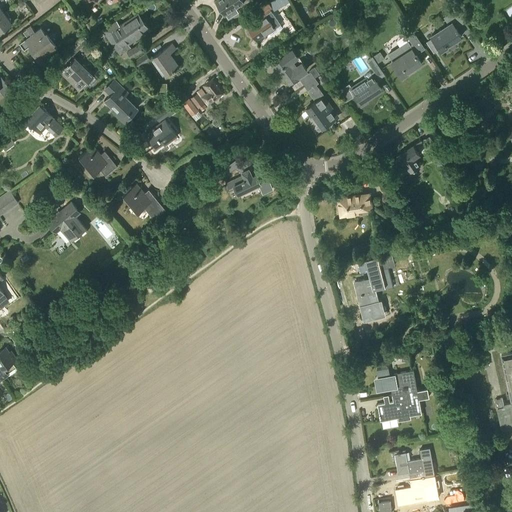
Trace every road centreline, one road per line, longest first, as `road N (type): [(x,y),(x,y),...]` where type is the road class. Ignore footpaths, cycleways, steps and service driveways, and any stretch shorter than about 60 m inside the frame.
road 1 (residential): [(366,511),(338,351),(304,226),(308,167)]
road 2 (residential): [(511,51),(354,156),(308,167)]
road 3 (residential): [(308,167),(177,0)]
road 4 (residential): [(160,176),(0,58)]
